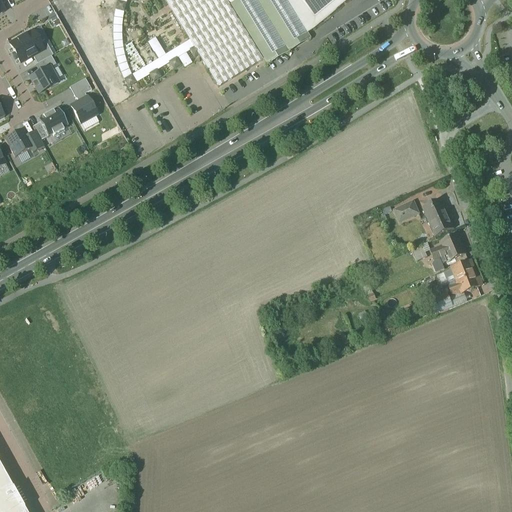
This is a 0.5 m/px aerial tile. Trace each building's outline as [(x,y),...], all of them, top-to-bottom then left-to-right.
[(189,0),(167,14),(194,59),(201,55),(207,65),(249,40),(229,7),(240,0),(189,0)] [(240,0),(229,7),(249,40),(207,65),(205,67),(219,88),(313,31),(288,0),(240,0)] [(288,0),(313,31),(350,0),(288,0)] [(9,45),(20,65),(45,50),(34,30),(9,45)] [(29,78),(39,95),(60,83),(50,66),(29,78)] [(71,107),(81,125),(99,116),(88,97),(71,107)] [(58,110),(53,113),(53,112),(43,118),(43,119),(38,121),(48,138),(53,136),(54,137),(64,132),(63,130),(68,127),(58,110)] [(35,131),(25,136),(32,149),(34,153),(43,148),(35,131)] [(23,132),(5,140),(14,158),(32,149),(25,136),(23,132)] [(442,203),(424,211),(431,227),(432,227),(436,237),(436,238),(454,230),(453,230),(448,219),(449,219),(442,203)] [(413,204),(394,212),(400,224),(419,215),(413,204)] [(381,218),(392,213),(389,208),(379,212),(381,218)] [(457,236),(442,243),(444,247),(430,252),(435,264),(440,262),(442,267),(466,256),(457,236)] [(423,248),(412,253),(416,263),(427,259),(423,248)] [(471,264),(452,271),(453,272),(445,275),(450,286),(449,286),(454,298),(480,288),(480,287),(482,286),(479,279),(477,280),(471,264)] [(447,294),(430,301),(436,314),(448,308),(447,306),(451,304),(447,294)] [(0,511),(24,511),(0,468),(0,511)]
